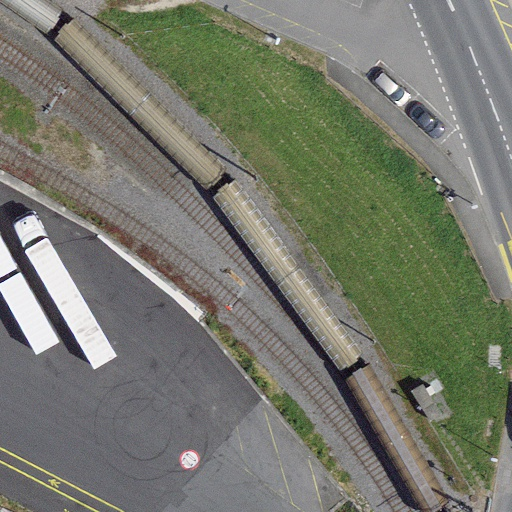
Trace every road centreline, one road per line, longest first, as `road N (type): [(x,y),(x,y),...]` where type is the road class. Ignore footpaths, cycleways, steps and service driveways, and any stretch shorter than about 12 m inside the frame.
road 1 (unclassified): [(226,511),(0,368)]
road 2 (unclassified): [(447,0),(511,157)]
